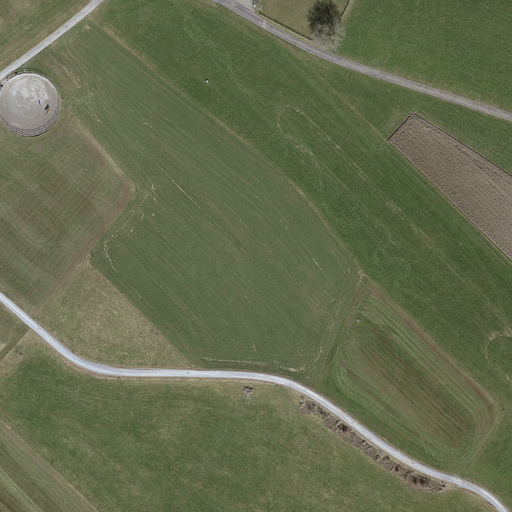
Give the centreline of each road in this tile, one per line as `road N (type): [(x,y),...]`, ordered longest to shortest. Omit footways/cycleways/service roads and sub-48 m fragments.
road 1 (track): [(0,295),(68,354),(107,372),(277,378),(310,392),(408,462),(473,486),(504,511)]
road 2 (unclassified): [(511,119),(345,63),(219,0)]
